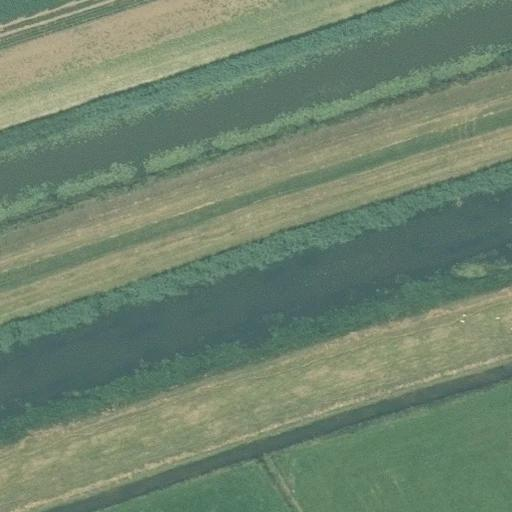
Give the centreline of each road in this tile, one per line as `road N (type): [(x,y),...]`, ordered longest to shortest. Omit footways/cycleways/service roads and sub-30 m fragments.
road 1 (track): [(0,266),(511,102)]
road 2 (track): [(0,473),(511,319)]
